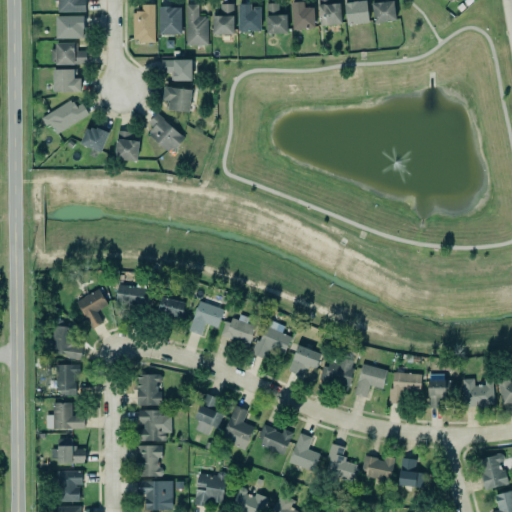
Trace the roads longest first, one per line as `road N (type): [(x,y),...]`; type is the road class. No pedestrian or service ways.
road 1 (tertiary): [(23,511),(19,0)]
road 2 (residential): [(118,343),(184,354),(371,424),(449,433),(511,429)]
road 3 (residential): [(117,511),(118,343)]
